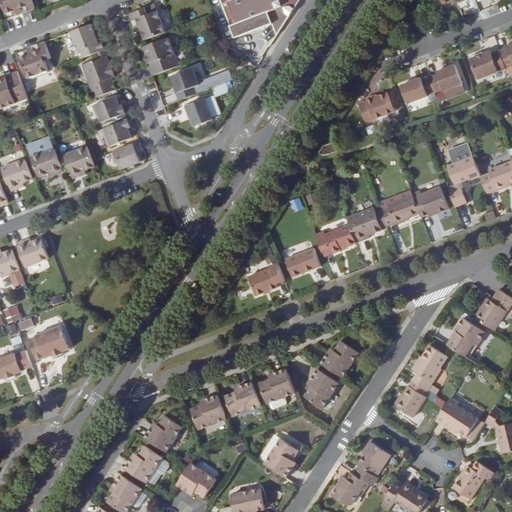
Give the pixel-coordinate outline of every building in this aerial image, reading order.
[(18,15),(36,8),(33,0),(1,0),(6,13),(12,11),(16,9),(17,13),(18,15)] [(289,6),(294,9),(299,0),(220,0),(234,38),(247,33),(242,22),(255,17),(259,29),(272,25),(276,36),(289,16),(286,13),(284,7),(289,6)] [(289,16),(290,16),(294,9),(289,6),(284,7),(286,13),(289,16)] [(146,7),(129,13),(136,31),(138,30),(141,29),(143,33),(145,39),(166,31),(158,9),(148,13),(146,7)] [(242,22),(247,33),(259,29),(255,17),(242,22)] [(82,59),(105,50),(101,38),(98,38),(95,31),(93,24),(72,32),(82,59)] [(169,36),(142,47),(145,56),(149,55),(152,62),(148,63),(153,76),(181,65),(169,36)] [(53,58),(46,41),(28,48),(29,50),(30,54),(26,55),(20,57),(28,79),(49,71),(45,61),(53,58)] [(501,51),(507,68),(511,66),(511,45),(508,47),(508,48),(501,51)] [(479,80),(507,69),(507,68),(501,51),(493,54),(492,52),(484,55),(471,60),(479,80)] [(95,98),(117,90),(112,78),(111,74),(114,73),(108,56),(83,66),(95,98)] [(430,77),(436,92),(444,89),(444,90),(464,83),(458,65),(446,69),(447,71),(438,75),(430,77)] [(177,93),(180,101),(197,94),(195,89),(201,87),(194,69),(172,76),(179,93),(177,93)] [(30,98),(19,71),(6,76),(7,79),(0,82),(0,81),(0,106),(1,109),(30,98)] [(428,95),(436,92),(430,77),(423,80),(422,78),(401,86),(408,103),(428,96),(428,95)] [(374,96),(366,99),(374,119),(395,111),(388,93),(375,98),(374,96)] [(103,122),(129,112),(126,104),(119,107),(119,105),(120,103),(118,97),(94,106),(98,115),(101,115),(103,122)] [(191,114),(193,121),(195,127),(214,119),(206,98),(186,106),(189,114),(191,114)] [(184,108),(173,112),(176,123),(187,120),(184,108)] [(127,128),(134,125),(131,119),(106,128),(108,134),(106,136),(110,146),(133,137),(130,130),(128,129),(127,128)] [(327,155),(328,155),(341,150),(338,142),(329,146),(328,145),(322,153),(323,154),(324,154),(325,155),(327,155)] [(137,153),(143,150),(140,143),(112,154),(116,163),(118,162),(121,169),(141,161),(137,153)] [(84,170),(94,167),(92,161),(87,146),(63,156),(69,170),(73,179),(80,176),(79,174),(85,172),(84,170)] [(31,158),(38,177),(48,174),(49,175),(55,173),(56,175),(63,172),(54,149),(31,158)] [(481,176),(474,157),(449,167),(456,185),(460,184),(470,180),(470,181),(481,176)] [(2,169),(11,192),(18,189),(17,187),(24,184),(23,183),(33,179),(25,160),(2,169)] [(482,177),(488,195),(509,187),(508,185),(511,183),(511,182),(511,162),(491,171),(492,173),(482,177)] [(0,180),(0,203),(0,204),(1,206),(9,203),(5,194),(0,180)] [(420,213),(422,217),(430,214),(436,212),(437,215),(450,209),(442,188),(423,195),(422,192),(413,195),(414,197),(420,213)] [(450,194),(456,208),(468,203),(463,189),(458,191),(450,194)] [(315,192),(305,195),(309,206),(319,202),(315,192)] [(382,211),(388,225),(396,222),(397,224),(406,221),(405,219),(420,213),(414,197),(390,206),(391,208),(382,211)] [(290,200),(292,210),(301,208),(299,198),(290,200)] [(350,225),(357,243),(371,237),(370,234),(374,232),(375,234),(384,230),(383,227),(378,213),(376,208),(347,218),(350,225)] [(493,210),(483,213),(486,221),(495,218),(493,210)] [(383,227),(388,225),(382,211),(378,213),(383,227)] [(342,248),(357,243),(350,225),(327,234),(326,232),(316,235),(319,241),(325,257),(343,250),(342,248)] [(49,259),(42,239),(32,243),(32,241),(25,244),(24,241),(17,244),(19,248),(26,268),(49,259)] [(316,249),(288,260),(294,276),(322,266),(316,249)] [(0,277),(20,270),(13,250),(3,254),(2,252),(0,253),(0,277)] [(288,279),(281,262),(273,266),(274,268),(252,276),(259,294),(281,286),(280,282),(288,279)] [(20,270),(10,274),(14,285),(24,281),(20,270)] [(510,308),(511,305),(511,296),(500,289),(495,297),(510,308)] [(508,311),(510,308),(495,297),(492,301),(508,311)] [(495,331),(508,311),(492,301),(489,299),(476,318),(495,331)] [(5,310),(9,322),(23,318),(18,305),(5,310)] [(34,318),(20,322),(22,330),(36,327),(34,318)] [(458,332),(449,345),(466,357),(473,347),(477,349),(487,333),(464,319),(456,331),(458,332)] [(16,323),(7,327),(10,334),(19,330),(16,323)] [(54,358),(65,354),(64,353),(72,350),(62,326),(37,336),(38,337),(30,340),(38,361),(45,358),(46,360),(54,356),(54,358)] [(22,335),(13,338),(15,346),(25,343),(22,335)] [(323,364),(345,378),(362,353),(343,341),(337,351),(334,355),(331,353),(323,364)] [(419,375),(415,381),(429,390),(433,384),(432,383),(448,358),(431,347),(414,372),(419,375)] [(473,347),(466,357),(470,359),(477,349),(473,347)] [(23,370),(33,367),(27,351),(16,354),(16,353),(0,359),(0,380),(6,378),(6,379),(16,376),(16,375),(23,371),(23,370)] [(316,383),(313,387),(307,397),(325,410),(341,384),(320,369),(313,381),(316,383)] [(270,404),(297,394),(288,370),(277,374),(278,378),(274,380),(262,384),(270,404)] [(429,390),(415,381),(404,397),(397,407),(413,418),(426,398),(425,397),(429,390)] [(263,407),(254,383),(243,387),(244,391),(239,393),(228,397),(235,417),(263,407)] [(228,419),(220,396),(208,400),(209,404),(204,406),(194,410),(201,429),(228,419)] [(397,407),(404,397),(402,396),(395,406),(397,407)] [(448,403),(436,421),(445,427),(446,425),(458,432),(468,439),(480,421),(458,407),(459,405),(451,399),(448,403)] [(496,408),(486,422),(494,427),(503,413),(496,408)] [(153,428),(147,437),(168,451),(184,427),(166,416),(160,426),(157,430),(153,428)] [(468,439),(473,442),(485,424),(480,421),(468,439)] [(506,443),(503,443),(506,453),(511,451),(511,422),(500,426),(506,443)] [(446,425),(445,427),(457,434),(458,432),(446,425)] [(267,464),(288,478),(296,467),(292,465),(295,460),(301,451),(283,440),(267,464)] [(361,467),(356,475),(371,485),(374,487),(380,479),(378,478),(392,456),(371,442),(365,453),(367,454),(359,466),(361,467)] [(133,457),(126,468),(147,482),(163,458),(145,446),(139,456),(137,460),(133,457)] [(473,498),(488,476),(492,479),(497,472),(479,460),(474,468),(470,465),(456,487),(473,498)] [(217,480),(192,464),(191,467),(179,485),(189,492),(191,489),(196,492),(206,498),(217,480)] [(127,511),(143,488),(122,474),(114,486),(118,489),(115,493),(109,502),(124,511),(127,511)] [(356,475),(354,474),(350,480),(346,477),(343,483),(333,497),(349,507),(355,506),(359,499),(365,490),(367,491),(371,485),(356,475)] [(406,487),(397,481),(387,495),(385,499),(394,505),(396,501),(412,511),(421,511),(430,500),(407,485),(406,487)] [(143,488),(135,501),(138,503),(141,503),(148,492),(143,488)] [(233,496),(236,511),(256,511),(257,511),(267,510),(262,490),(233,496)] [(361,501),(367,491),(365,490),(359,499),(361,501)] [(385,499),(382,504),(390,510),(394,505),(385,499)]
